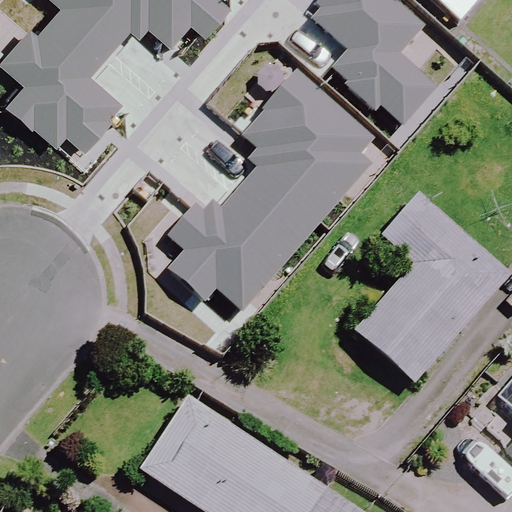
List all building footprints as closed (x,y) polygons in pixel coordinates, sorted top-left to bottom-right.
[(156,0),(69,0),(66,18),(32,11),(15,92),(115,113),(126,58),(144,61),(156,0)] [(339,21),(317,0),(272,0),(248,25),(294,69),(339,21)] [(422,0),(456,29),(481,0),(422,0)] [(315,234),(241,105),(156,154),(188,211),(200,204),(242,276),(315,234)] [(506,281),(416,204),(380,246),(411,272),(352,341),(412,392),(506,281)] [(189,511),(313,511),(325,496),(185,404),(137,478),(189,511)] [(511,410),(502,423),(511,431),(511,410)] [(349,511),(325,496),(313,511),(349,511)]
